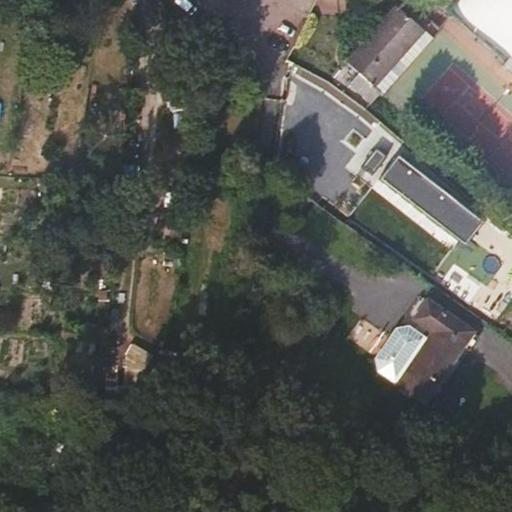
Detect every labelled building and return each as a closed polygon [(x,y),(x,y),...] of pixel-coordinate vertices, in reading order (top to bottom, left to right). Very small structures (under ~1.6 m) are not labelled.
[(400,7),(351,61),(363,73),(352,85),(373,104),(391,84),(385,78),(426,31),(430,27),(428,25),(430,23),(416,11),(410,17),(400,7)] [(391,84),(373,104),(376,107),(441,33),(430,23),(428,25),(430,27),(426,31),(385,78),(391,84)] [(173,32),(159,38),(178,79),(192,73),(173,32)] [(425,212),(444,196),(409,152),(389,168),(425,212)] [(212,182),(209,196),(240,201),(243,187),(212,182)] [(393,331),(373,361),(376,373),(395,386),(426,407),(475,333),(427,301),(412,322),(430,334),(425,341),(406,329),(393,331)] [(97,400),(98,386),(87,386),(86,400),(97,400)]
